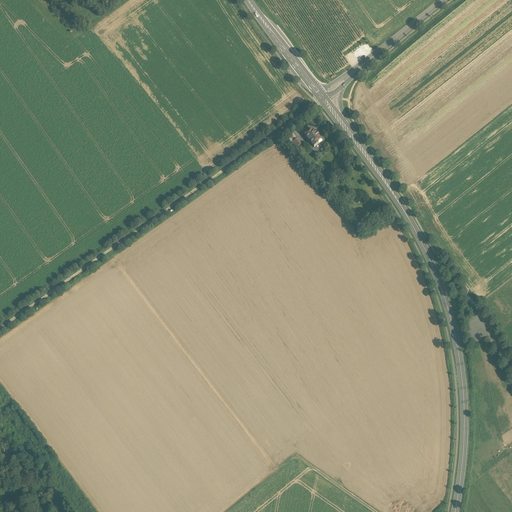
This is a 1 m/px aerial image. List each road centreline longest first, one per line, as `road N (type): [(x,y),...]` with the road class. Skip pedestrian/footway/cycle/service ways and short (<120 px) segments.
road 1 (secondary): [(455,511),(464,438),(452,323),(418,235),(336,114)]
road 2 (track): [(0,329),(315,103)]
road 3 (track): [(374,511),(295,454),(224,511)]
road 4 (tertiary): [(344,81),(443,0)]
road 5 (secondary): [(323,98),(247,0)]
